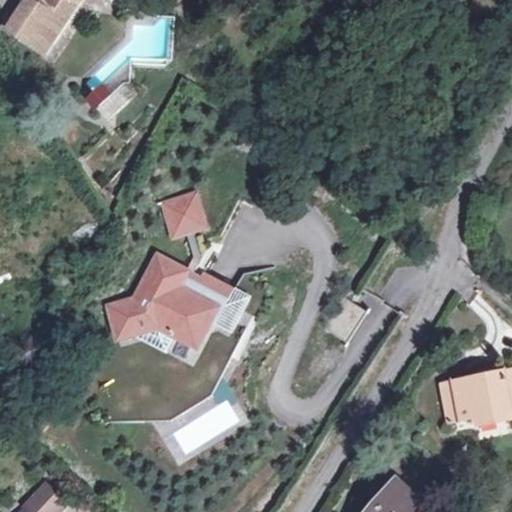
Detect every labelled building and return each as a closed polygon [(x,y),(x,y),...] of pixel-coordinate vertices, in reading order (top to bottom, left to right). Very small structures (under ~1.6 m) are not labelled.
[(32,0),(11,32),(43,54),(78,2),(76,0),(32,0)] [(206,227),(196,196),(164,205),(174,237),(206,227)] [(218,326),(235,292),(205,275),(201,283),(188,277),(189,273),(160,257),(137,299),(110,307),(120,339),(135,334),(168,352),(177,336),(200,348),(214,323),(218,326)] [(235,292),(218,326),(233,333),(251,300),(235,292)] [(369,314),(343,296),(323,327),(348,344),(369,314)] [(213,396),(236,352),(217,356),(205,377),(208,386),(200,400),(173,416),(144,416),(144,422),(172,420),(213,396)] [(511,371),(454,384),(462,420),(479,417),(510,410),(511,409),(511,371)] [(462,420),(454,384),(442,386),(449,422),(462,420)] [(511,420),(510,410),(479,417),(481,427),(511,420)] [(60,511),(68,504),(45,484),(25,506),(27,508),(29,511),(60,511)] [(424,511),(426,510),(395,484),(370,511),(424,511)]
